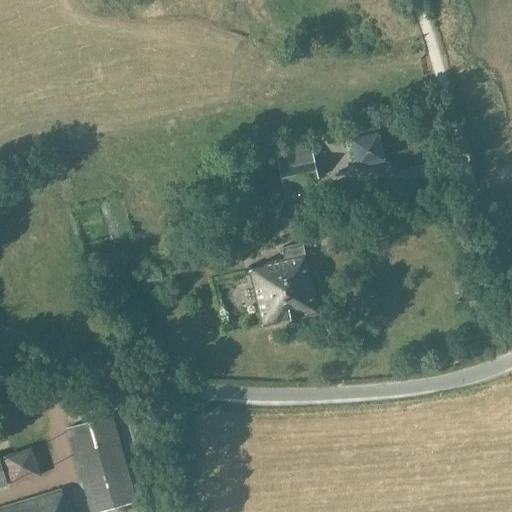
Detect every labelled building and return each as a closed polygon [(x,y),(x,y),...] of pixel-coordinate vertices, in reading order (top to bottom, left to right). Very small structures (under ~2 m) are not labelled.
[(348,138),(355,168),(384,161),(377,131),(348,138)] [(312,160),(277,169),(282,187),(316,178),(312,160)] [(375,209),(379,225),(409,219),(406,203),(375,209)] [(285,260),(264,264),(265,268),(252,272),(263,326),(321,313),(303,243),(282,249),(285,260)] [(70,429),(92,511),(104,511),(134,503),(110,417),(70,429)] [(4,457),(11,485),(40,476),(31,449),(4,457)] [(0,489),(8,486),(0,459),(0,489)] [(0,509),(0,511),(73,511),(70,503),(66,504),(62,491),(0,509)]
